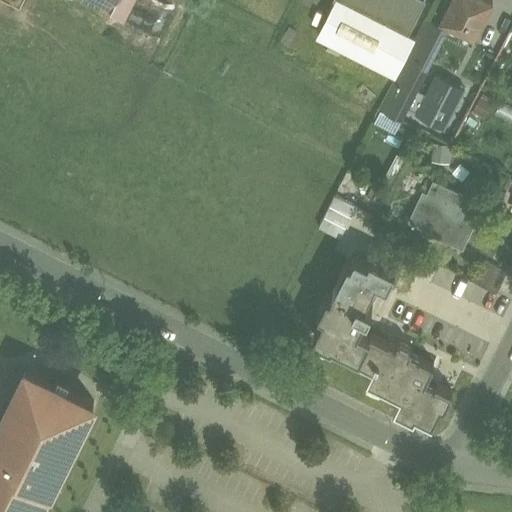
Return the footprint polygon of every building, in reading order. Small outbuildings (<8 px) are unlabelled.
[(134,0),(89,0),(126,18),(134,0)] [(423,0),(336,0),(320,33),(397,71),(416,35),(407,31),(423,0)] [(492,0),(449,0),(440,18),(461,28),(457,34),(472,41),(492,0)] [(397,71),(379,106),(396,114),(442,24),(426,16),(397,71)] [(483,53),(473,73),(483,78),(494,59),(483,53)] [(464,69),(431,132),(450,141),(483,79),(464,69)] [(511,88),(501,108),(511,114),(511,88)] [(483,92),(476,108),(490,113),(497,98),(483,92)] [(382,152),(362,141),(356,154),(376,164),(382,152)] [(405,155),(386,145),(376,164),(395,174),(405,155)] [(482,202),(435,179),(429,192),(424,190),(411,217),(447,234),(446,235),(462,243),(482,202)] [(340,234),(356,203),(337,193),(321,224),(340,234)] [(397,266),(373,254),(371,258),(358,252),(354,259),(349,257),(333,293),(330,291),(320,309),(325,311),(314,333),(333,342),(334,339),(361,352),(371,332),(359,326),(367,309),(369,310),(374,301),(367,298),(377,279),(388,284),(397,266)] [(508,267),(485,256),(474,279),(498,290),(508,267)] [(396,342),(372,330),(371,332),(361,352),(359,356),(375,364),(369,376),(401,392),(395,406),(415,415),(417,411),(433,419),(442,402),(445,403),(454,387),(437,378),(435,381),(426,377),(436,359),(434,358),(432,360),(423,355),(424,353),(420,351),(419,354),(411,349),(413,344),(399,336),(396,342)] [(66,511),(123,400),(47,362),(0,455),(0,511),(66,511)]
